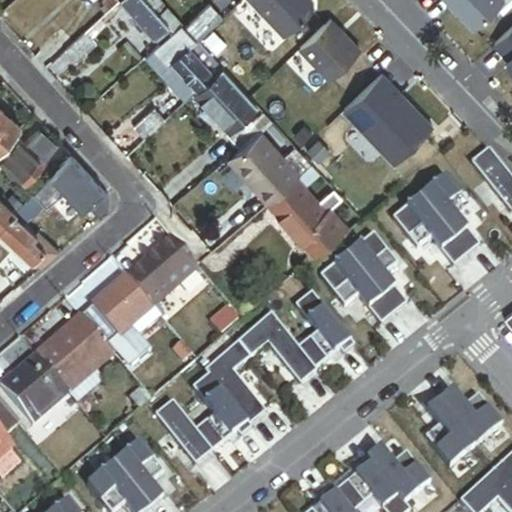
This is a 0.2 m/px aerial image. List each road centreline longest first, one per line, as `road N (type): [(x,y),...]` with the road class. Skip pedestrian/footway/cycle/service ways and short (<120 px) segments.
road 1 (residential): [(0,48),(144,205),(0,330)]
road 2 (residential): [(230,511),(469,317)]
road 3 (residential): [(368,0),(511,149)]
